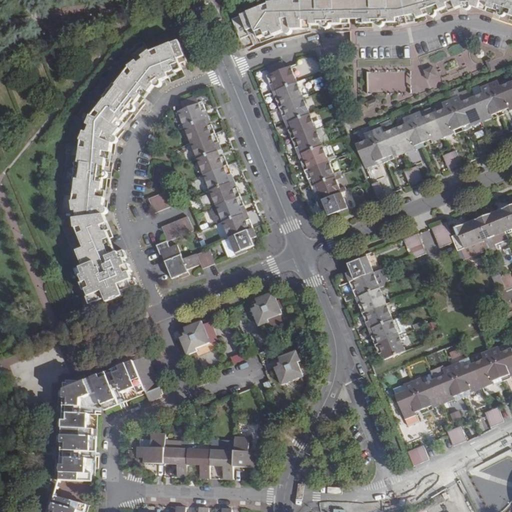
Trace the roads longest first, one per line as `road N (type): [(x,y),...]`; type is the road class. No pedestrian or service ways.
road 1 (residential): [(227,70),(151,112),(121,179),(125,222),(159,314)]
road 2 (residential): [(302,255),(511,170)]
road 3 (residential): [(302,255),(227,70)]
road 4 (residential): [(111,489),(284,496)]
road 5 (residential): [(159,314),(302,255)]
road 6 (residential): [(511,30),(463,23),(359,38)]
road 7 (residential): [(185,395),(115,428),(111,489)]
road 8 (residential): [(398,490),(511,431)]
